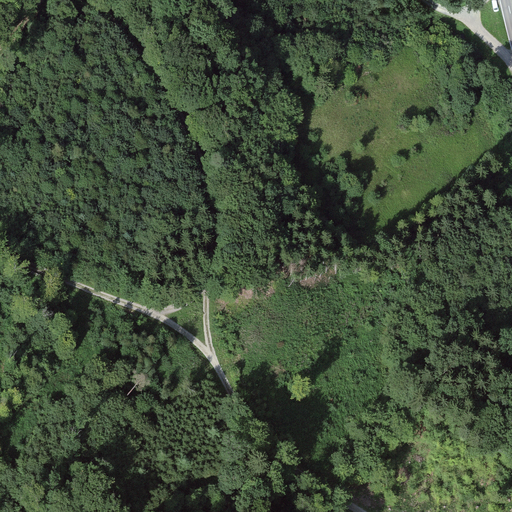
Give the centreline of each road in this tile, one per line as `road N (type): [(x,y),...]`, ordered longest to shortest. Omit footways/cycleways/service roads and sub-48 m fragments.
road 1 (track): [(359,511),(282,456),(189,332),(0,253)]
road 2 (track): [(93,0),(173,103),(195,152),(214,230),(202,319),(210,355)]
